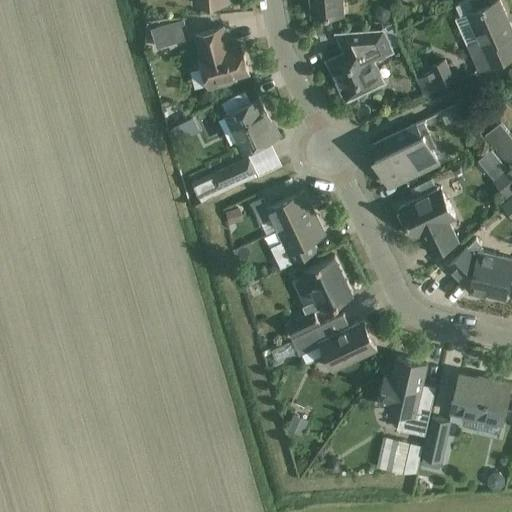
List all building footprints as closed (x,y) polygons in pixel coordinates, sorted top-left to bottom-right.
[(311,0),(313,15),(345,12),(343,0),(311,0)] [(469,0),(474,9),(468,12),(481,40),(469,46),(480,69),(511,54),(511,25),(500,0),(495,0),(489,2),(488,0),(469,0)] [(224,26),(197,33),(203,55),(201,55),(210,88),(228,83),(226,77),(249,71),(242,44),(230,47),(224,26)] [(344,59),(331,65),(347,98),(381,82),(371,60),(392,50),(383,30),(339,33),(338,33),(346,51),(344,52),(342,56),(344,59)] [(175,34),(155,39),(160,62),(181,56),(175,34)] [(455,81),(445,58),(432,64),(435,71),(429,73),(434,85),(440,82),(442,86),(455,81)] [(223,101),(228,112),(226,113),(245,151),(278,135),(275,129),(273,130),(269,123),(272,122),(259,97),(252,100),(247,89),(223,101)] [(457,104),(442,112),(447,123),(462,116),(457,104)] [(427,120),(426,118),(372,145),(378,155),(376,156),(390,185),(404,178),(405,179),(420,172),(419,170),(438,160),(431,147),(427,149),(422,139),(427,137),(425,134),(429,132),(424,121),(427,120)] [(486,135),(511,165),(511,164),(511,136),(500,122),(486,135)] [(214,173),(216,177),(220,186),(255,170),(249,157),(214,173)] [(511,190),(511,171),(509,168),(499,175),(508,194),(511,190)] [(400,206),(402,210),(414,235),(421,232),(431,253),(458,240),(448,219),(456,215),(442,186),(400,206)] [(264,196),(252,201),(261,222),(273,216),(278,228),(314,211),(304,190),(269,206),(264,196)] [(325,233),(314,211),(278,228),(284,240),(272,246),(281,267),(304,256),(299,245),(325,233)] [(468,245),(448,265),(471,288),(470,291),(477,293),(477,291),(506,297),(511,269),(511,257),(481,250),(482,243),(477,237),(468,246),(468,245)] [(286,323),(292,337),(321,323),(315,311),(323,307),(324,309),(354,294),(335,255),(305,269),(318,298),(303,305),(307,313),(286,323)] [(350,325),(344,312),(321,323),(292,337),(300,354),(322,343),(334,368),(377,348),(363,319),(350,325)] [(398,427),(426,434),(435,394),(421,391),(428,362),(398,356),(393,377),(386,375),(380,401),(388,403),(387,406),(402,410),(398,427)] [(452,410),(503,422),(511,382),(490,377),(490,380),(460,374),(452,410)] [(433,416),(424,455),(422,463),(440,467),(442,459),(451,420),(433,416)] [(384,434),(377,466),(392,470),(392,471),(396,471),(417,470),(423,443),(384,434)]
